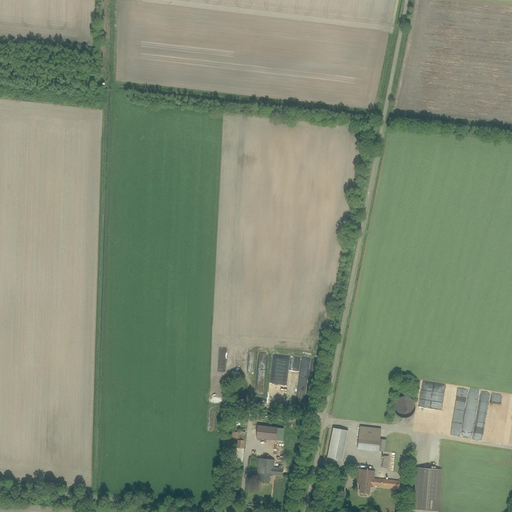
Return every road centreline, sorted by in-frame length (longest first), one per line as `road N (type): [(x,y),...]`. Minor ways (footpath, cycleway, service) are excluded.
road 1 (unclassified): [(306,511),(406,0)]
road 2 (unclassified): [(0,483),(247,511)]
